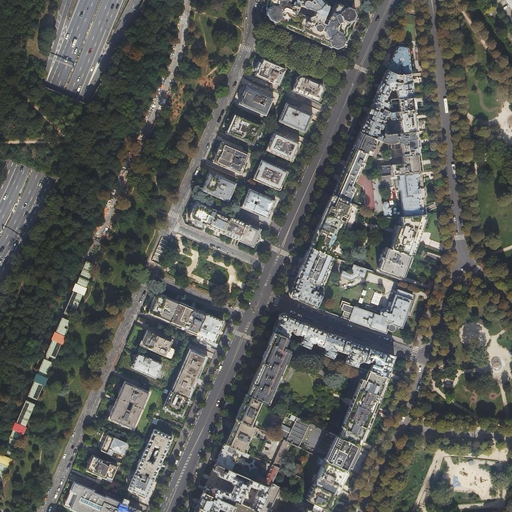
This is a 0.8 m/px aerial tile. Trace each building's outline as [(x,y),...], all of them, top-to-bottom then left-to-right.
[(273,23),(276,24),(289,30),(330,47),(331,47),(336,49),(342,46),(344,41),(345,41),(348,35),(349,32),(351,28),(354,20),(353,20),(355,15),(353,9),(337,2),(336,2),(335,2),(335,3),(334,4),(328,19),(328,20),(331,21),(330,23),(329,23),(328,23),(327,24),(326,26),(323,25),(322,22),(322,20),(323,20),(324,19),(323,18),(327,9),(327,8),(327,7),(326,5),(321,0),(293,0),(293,2),(292,1),(290,4),(287,3),(288,1),(288,0),(266,0),(266,7),(266,10),(266,15),(269,20),(273,22),(273,23)] [(395,50),(387,70),(394,73),(402,75),(410,74),(407,49),(406,48),(406,47),(405,47),(405,46),(400,45),(400,46),(399,46),(398,46),(398,47),(397,47),(397,48),(396,48),(395,50)] [(255,75),(278,85),(285,69),(272,63),(262,58),(260,63),(257,61),(255,66),(253,69),(257,71),(255,75)] [(410,74),(402,75),(394,73),(387,70),(372,105),(381,109),(382,106),(387,108),(391,99),(398,99),(413,97),(411,84),(410,74)] [(312,80),(300,75),(299,75),(298,75),(297,76),(290,91),(317,103),(320,96),(323,90),(323,89),(323,88),(323,86),(322,86),(321,84),(320,84),(312,80)] [(239,104),(265,115),(272,97),(246,86),(245,89),(240,100),(239,104)] [(414,103),(413,97),(398,99),(400,112),(414,110),(414,103)] [(304,133),(309,123),(312,115),(286,103),(278,122),(304,133)] [(390,112),(381,109),(372,105),(367,116),(360,132),(369,136),(370,135),(372,136),(372,135),(376,136),(375,139),(377,140),(381,141),(383,135),(379,133),(379,132),(379,131),(379,130),(379,128),(380,129),(381,129),(381,128),(383,125),(383,124),(382,123),(385,116),(388,115),(390,112)] [(414,110),(400,112),(391,113),(390,112),(388,115),(390,134),(395,134),(394,119),(399,119),(401,133),(417,131),(416,120),(414,110)] [(225,133),(252,144),(261,125),(234,113),(230,122),(225,133)] [(300,143),(299,142),(292,139),(274,131),(265,150),(279,156),(281,155),(281,156),(284,157),(285,159),(291,162),(292,161),(296,152),(300,143)] [(417,131),(401,133),(395,134),(390,134),(388,135),(385,133),(383,135),(381,141),(381,142),(387,145),(388,151),(389,151),(389,145),(400,143),(401,155),(395,156),(395,157),(397,157),(402,156),(420,154),(418,142),(417,131)] [(375,139),(369,136),(360,132),(356,140),(353,148),(367,155),(370,156),(373,149),(374,148),(374,146),(377,140),(375,139)] [(212,163),(239,174),(248,154),(221,143),(217,152),(212,163)] [(353,187),(367,155),(353,148),(349,156),(340,177),(333,195),(348,202),(354,189),(355,188),(353,187)] [(420,154),(402,156),(403,164),(377,167),(379,177),(391,175),(398,175),(420,172),(422,172),(420,162),(420,154)] [(287,173),(287,171),(282,169),(261,160),(252,180),(259,182),(262,184),(263,183),(264,183),(264,184),(267,186),(268,185),(269,185),(269,186),(278,190),(280,190),(283,183),(287,173)] [(201,190),(227,201),(235,183),(209,172),(204,182),(201,190)] [(420,172),(398,175),(399,180),(397,180),(398,190),(400,190),(400,193),(401,205),(402,205),(403,216),(425,214),(424,209),(423,209),(423,202),(422,199),(423,197),(424,195),(424,194),(424,192),(424,191),(423,189),(422,188),(421,187),(421,183),(420,178),(421,178),(420,172)] [(391,175),(379,177),(379,178),(381,191),(385,190),(385,186),(392,185),(391,175)] [(382,203),(381,191),(379,178),(377,177),(373,178),(372,176),(371,177),(373,201),(375,210),(374,213),(384,217),(382,203)] [(267,219),(271,211),(275,200),(248,189),(240,207),(267,219)] [(354,204),(348,202),(333,195),(322,219),(309,247),(318,251),(323,253),(327,255),(350,204),(354,206),(354,204)] [(200,223),(208,227),(216,210),(196,201),(192,210),(188,219),(200,223)] [(382,203),(384,217),(386,218),(396,217),(395,209),(391,209),(391,207),(389,207),(389,202),(382,203)] [(231,217),(216,210),(208,227),(213,229),(223,234),(231,217)] [(425,214),(403,216),(401,216),(401,224),(401,226),(399,225),(390,249),(410,256),(415,241),(416,241),(419,234),(420,230),(419,229),(425,214)] [(245,223),(231,217),(223,234),(227,235),(238,240),(245,223)] [(245,223),(238,240),(244,243),(253,246),(254,244),(254,243),(255,243),(256,243),(257,242),(257,241),(258,241),(259,239),(260,236),(259,236),(259,234),(259,233),(259,232),(260,229),(254,227),(256,221),(248,217),(245,223)] [(319,286),(332,257),(327,255),(323,253),(322,256),(317,254),(318,251),(309,247),(308,251),(304,260),(300,270),(297,276),(305,280),(307,277),(312,280),(311,282),(315,284),(319,286)] [(405,269),(410,256),(390,249),(385,247),(382,257),(381,257),(380,259),(381,259),(377,269),(402,278),(405,269)] [(96,265),(86,261),(0,459),(0,482),(1,483),(37,400),(96,265)] [(349,280),(357,275),(358,274),(360,276),(363,268),(353,265),(351,272),(349,273),(341,270),(339,276),(340,276),(348,279),(349,280)] [(322,292),(319,291),(318,291),(317,291),(314,290),(311,291),(310,294),(309,293),(309,292),(309,290),(310,288),(312,288),(314,288),(315,284),(311,282),(305,280),(297,276),(293,285),(289,294),(289,296),(315,307),(322,293),(322,292)] [(389,312),(388,312),(388,311),(387,310),(386,310),(384,309),(383,310),(381,311),(381,312),(380,313),(381,315),(380,316),(374,314),(354,307),(354,308),(349,306),(350,304),(342,302),(340,308),(341,308),(340,309),(342,309),(341,311),(344,312),(342,317),(367,326),(385,333),(387,330),(388,332),(390,332),(392,332),(393,331),(394,329),(394,328),(394,327),(401,329),(407,313),(411,300),(413,295),(409,294),(408,293),(402,291),(401,291),(398,290),(397,289),(397,290),(395,294),(391,307),(389,311),(389,312)] [(169,322),(178,302),(179,301),(165,295),(156,292),(152,302),(147,314),(169,323),(169,322)] [(185,304),(178,302),(169,322),(181,327),(180,328),(189,332),(190,331),(197,334),(206,313),(199,310),(185,304)] [(220,328),(223,320),(214,317),(206,313),(197,334),(197,335),(213,342),(216,335),(217,335),(218,331),(220,328)] [(275,325),(272,332),(287,338),(289,333),(289,331),(290,330),(290,329),(291,329),(292,331),(293,331),(293,332),(290,339),(295,341),(303,322),(293,318),(282,313),(280,314),(275,325)] [(303,322),(295,341),(316,350),(316,349),(310,346),(312,343),(313,343),(314,342),(316,343),(316,344),(317,344),(321,346),(326,332),(322,330),(315,328),(303,322)] [(140,345),(165,356),(169,347),(172,341),(146,330),(144,335),(140,345)] [(284,347),(287,338),(272,332),(272,333),(269,340),(271,341),(261,365),(247,395),(262,401),(266,403),(290,350),(284,347)] [(336,336),(326,332),(321,346),(324,347),(325,349),(323,354),(333,358),(335,353),(334,352),(336,349),(337,349),(336,350),(340,351),(345,339),(336,336)] [(358,343),(345,339),(340,351),(347,354),(344,362),(357,366),(358,362),(357,361),(360,360),(363,361),(364,360),(369,347),(358,343)] [(169,347),(165,356),(171,359),(175,350),(169,347)] [(365,362),(366,362),(367,362),(364,369),(368,370),(387,377),(390,367),(394,356),(381,352),(369,347),(364,360),(364,361),(365,362)] [(189,348),(170,391),(189,399),(194,387),(200,372),(205,362),(207,356),(189,348)] [(132,368),(154,377),(155,377),(161,364),(160,363),(138,353),(137,354),(134,361),(131,367),(132,368)] [(496,361),(494,361),(493,362),(492,363),(492,365),(492,366),(492,368),(493,369),(495,370),(496,370),(498,370),(499,369),(500,368),(501,367),(501,365),(501,364),(500,362),(499,361),(498,361),(496,361)] [(381,393),(387,377),(368,370),(367,375),(365,380),(362,379),(342,428),(344,429),(340,438),(358,446),(365,431),(367,428),(368,428),(381,396),(380,396),(381,393)] [(107,419),(133,430),(149,392),(124,381),(121,387),(111,411),(107,419)] [(189,399),(170,391),(162,409),(167,411),(176,416),(176,415),(181,417),(183,412),(189,399)] [(251,426),(262,401),(247,395),(245,394),(243,400),(237,412),(235,418),(236,419),(251,426)] [(283,440),(290,443),(298,447),(309,423),(288,413),(286,417),(297,422),(293,430),(283,425),(277,437),(283,440)] [(231,431),(225,444),(244,453),(245,452),(243,451),(254,427),(251,426),(236,419),(231,431)] [(171,436),(155,429),(154,429),(153,430),(135,471),(138,473),(141,474),(143,475),(145,472),(149,473),(147,477),(154,479),(159,468),(159,467),(160,467),(161,463),(161,462),(165,453),(166,451),(169,444),(172,438),(172,437),(171,436)] [(120,454),(123,448),(124,448),(125,447),(125,445),(125,444),(125,443),(106,434),(103,440),(99,450),(116,457),(118,453),(120,454)] [(350,464),(358,446),(340,438),(339,437),(335,435),(324,460),(325,460),(347,470),(350,464)] [(279,467),(290,443),(283,440),(273,465),(279,468),(279,467)] [(244,453),(225,444),(224,444),(220,453),(215,464),(223,467),(227,469),(231,471),(235,462),(237,461),(238,458),(238,456),(239,456),(240,456),(241,453),(242,454),(242,455),(248,458),(249,455),(244,453)] [(88,465),(85,470),(110,481),(117,466),(109,462),(106,460),(106,461),(92,455),(88,465)] [(342,479),(347,470),(325,460),(313,484),(335,494),(342,479)] [(248,491),(250,486),(259,490),(251,507),(250,507),(250,508),(258,511),(267,493),(264,492),(266,486),(255,482),(248,479),(247,482),(246,481),(245,483),(243,482),(243,481),(242,480),(241,479),(234,476),(236,473),(231,471),(227,469),(226,472),(221,470),(223,467),(215,464),(212,471),(216,472),(216,473),(217,476),(230,481),(230,482),(231,484),(232,485),(231,487),(229,490),(228,490),(226,491),(225,492),(212,486),(210,487),(209,487),(205,486),(203,492),(211,496),(212,493),(214,494),(213,497),(216,498),(221,500),(222,498),(225,499),(232,502),(233,502),(235,501),(236,500),(237,501),(237,502),(241,504),(247,490),(248,491)] [(279,468),(273,465),(266,480),(259,476),(257,477),(255,482),(266,486),(269,488),(271,483),(279,468)] [(137,475),(138,473),(135,471),(128,489),(146,496),(148,491),(154,479),(147,477),(143,475),(141,474),(141,475),(141,477),(140,477),(140,478),(138,477),(138,475),(137,475)] [(115,511),(120,502),(105,495),(105,497),(92,491),(93,490),(73,481),(72,483),(69,491),(70,491),(64,504),(63,506),(69,508),(69,509),(73,510),(76,511),(78,511),(115,511)] [(268,511),(280,487),(271,483),(269,488),(267,493),(258,511),(259,511),(268,511)] [(332,501),(335,494),(313,484),(312,483),(305,499),(315,504),(322,507),(327,510),(332,501)] [(211,500),(209,499),(211,496),(203,492),(198,503),(194,511),(232,511),(235,506),(231,505),(221,500),(216,498),(215,500),(212,499),(211,500)] [(139,511),(140,510),(120,502),(115,511),(139,511)] [(259,511),(258,511),(250,508),(241,504),(237,502),(236,502),(236,503),(235,506),(232,511),(259,511)]
